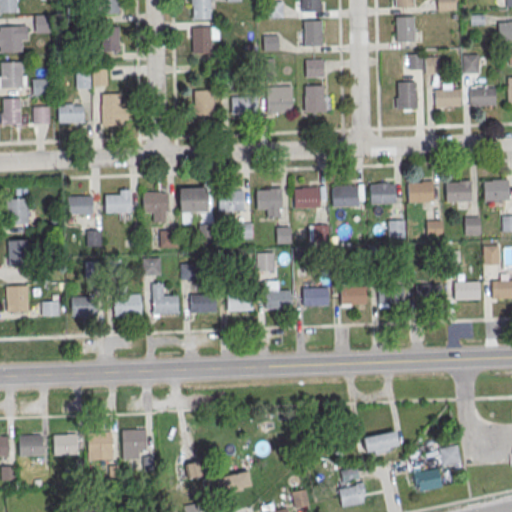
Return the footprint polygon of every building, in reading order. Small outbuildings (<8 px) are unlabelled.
[(0,0),(16,0),(17,12),(0,12),(0,0)] [(100,0),(118,0),(119,13),(101,14),(100,0)] [(189,0),(208,0),(209,18),(190,18),(189,0)] [(265,1),(282,0),(282,17),(265,17),(265,1)] [(300,0),(319,0),(320,10),(301,11),(300,0)] [(436,0),(452,0),(453,8),(436,9),(436,0)] [(66,6),(83,5),(83,22),(66,22),(66,6)] [(468,14),(482,13),(483,24),(469,24),(468,14)] [(34,15),(51,15),(52,31),(35,32),(34,15)] [(395,16),(412,15),(413,41),(396,41),(395,16)] [(302,20),(321,19),(322,45),(303,46),(302,20)] [(511,39),(511,20),(497,20),(497,40),(511,39)] [(0,25),(19,25),(20,51),(0,51),(0,25)] [(100,26),(119,25),(120,51),(101,51),(100,26)] [(191,27),(209,26),(210,52),(192,52),(191,27)] [(261,34),(278,34),(279,50),(262,51),(261,34)] [(407,53),(421,52),(422,68),(408,69),(407,53)] [(423,56),(437,56),(438,73),(424,74),(423,56)] [(461,57),(478,56),(478,72),(462,73),(461,57)] [(258,58),(274,58),(274,79),(258,79),(258,58)] [(305,59),(322,59),(322,75),(305,76),(305,59)] [(0,61),(20,61),(20,87),(0,87),(0,61)] [(91,68),(106,68),(106,85),(91,85),(91,68)] [(75,73),(90,72),(90,88),(75,89),(75,73)] [(31,79),(48,78),(49,95),(32,95),(31,79)] [(396,82),(414,81),(415,107),(397,108),(396,82)] [(303,86),(322,85),(323,111),(304,111),(303,86)] [(265,86),(291,86),(291,112),(266,113),(265,86)] [(459,105),(459,86),(442,86),(442,87),(434,87),(434,105),(459,105)] [(494,104),(494,86),(468,86),(468,104),(494,104)] [(193,90),(212,89),(213,115),(194,116),(193,90)] [(100,94),(119,93),(120,119),(101,119),(100,94)] [(230,96),(255,95),(256,115),(230,116),(230,96)] [(0,96),(19,96),(20,122),(0,122),(0,96)] [(57,103),(57,122),(83,122),(83,103),(57,103)] [(32,107),(49,106),(49,123),(32,123),(32,107)] [(481,180),(507,179),(508,197),(482,198),(481,180)] [(444,181),(469,180),(470,200),(444,201),(444,181)] [(406,182),(432,181),(432,201),(407,202),(406,182)] [(368,183),(393,182),(394,202),(368,203),(368,183)] [(332,186),(332,207),(356,207),(356,186),(332,186)] [(206,187),(178,187),(178,212),(206,212),(206,187)] [(292,188),(318,187),(318,207),(293,207),(292,188)] [(103,194),(118,193),(118,189),(129,188),(129,211),(104,212),(103,194)] [(255,189),(280,188),(281,208),(255,209),(255,189)] [(217,191),(242,190),(243,209),(217,210),(217,191)] [(141,192),(167,191),(168,211),(142,212),(141,192)] [(65,195),(90,194),(91,213),(65,213),(65,195)] [(4,197),(25,196),(26,222),(5,223),(4,197)] [(500,216),(511,216),(511,232),(500,232),(500,216)] [(463,218),(480,217),(480,234),(463,234),(463,218)] [(440,236),(440,219),(425,219),(425,236),(440,236)] [(386,221),(403,220),(404,237),(387,237),(386,221)] [(234,223),(251,222),(252,239),(235,239),(234,223)] [(311,225),(328,224),(328,241),(311,241),(311,225)] [(197,226),(214,225),(215,242),(198,242),(197,226)] [(289,226),(275,226),(275,243),(289,243),(289,226)] [(84,231),(101,230),(102,247),(85,247),(84,231)] [(159,231),(176,230),(176,247),(159,247),(159,231)] [(6,239),(27,238),(28,264),(7,265),(6,239)] [(482,247),(499,247),(499,263),(482,263),(482,247)] [(255,255),(272,254),(272,271),(256,271),(255,255)] [(141,258),(158,258),(159,274),(142,275),(141,258)] [(83,261),(100,260),(101,277),(84,277),(83,261)] [(103,260),(120,260),(120,276),(103,277),(103,260)] [(179,263),(196,263),(196,279),(179,280),(179,263)] [(31,266),(48,266),(49,282),(32,282),(31,266)] [(490,280),(511,279),(511,296),(490,297),(490,280)] [(451,282),(477,280),(478,298),(452,299),(451,282)] [(4,285),(25,284),(26,310),(5,311),(4,285)] [(415,285),(440,284),(441,301),(415,303),(415,285)] [(338,286),(364,285),(365,302),(339,303),(338,286)] [(377,286),(403,285),(404,303),(378,304),(377,286)] [(301,288),(327,287),(327,304),(301,305),(301,288)] [(262,291),(288,290),(289,307),(263,308),(262,291)] [(225,292),(251,291),(251,309),(226,310),(225,292)] [(112,294),(138,293),(138,311),(112,312),(112,294)] [(188,294),(214,293),(215,310),(189,311),(188,294)] [(151,295),(177,294),(178,312),(152,313),(151,295)] [(70,296),(95,296),(96,315),(71,316),(70,296)] [(58,300),(39,300),(39,315),(58,315),(58,300)] [(121,430),(145,429),(145,450),(137,450),(138,458),(122,459),(121,430)] [(397,449),(395,431),(362,435),(364,452),(397,449)] [(86,432),(110,432),(111,459),(87,460),(86,432)] [(52,434),(76,433),(76,454),(52,455),(52,434)] [(18,435),(41,435),(42,455),(18,456),(18,435)] [(437,448),(441,465),(460,461),(456,443),(437,448)] [(184,462),(186,477),(201,475),(199,460),(184,462)] [(416,490),(440,486),(437,465),(412,470),(416,490)] [(339,470),(342,481),(358,477),(355,466),(339,470)] [(219,488),(249,489),(249,473),(219,473),(219,488)] [(337,488),(362,483),(364,496),(362,497),(363,502),(341,507),(337,488)] [(308,505),(305,488),(291,491),(294,507),(308,505)] [(183,511),(203,511),(201,501),(182,505),(183,511)] [(274,510),(272,503),(261,505),(261,511),(287,511),(286,507),(274,510)]
